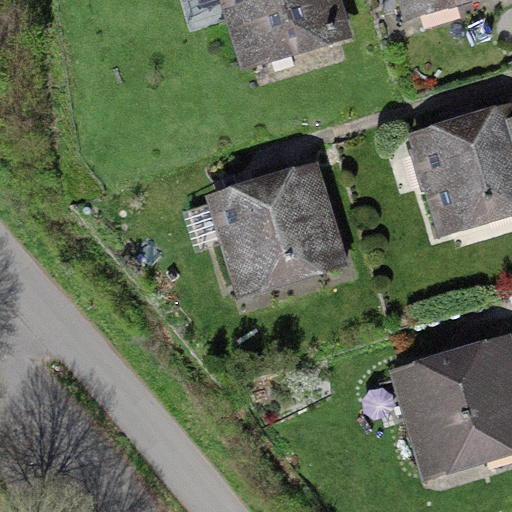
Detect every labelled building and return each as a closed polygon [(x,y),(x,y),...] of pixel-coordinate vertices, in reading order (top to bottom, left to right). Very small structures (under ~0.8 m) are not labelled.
[(216,0),(241,75),(354,38),(341,0),(216,0)] [(393,0),(403,31),(493,0),(393,0)] [(511,149),(506,129),(501,114),(396,146),(428,250),(511,223),(511,149)] [(312,170),(201,205),(234,310),(346,275),(312,170)] [(511,365),(504,341),(386,378),(423,492),(511,464),(511,365)]
